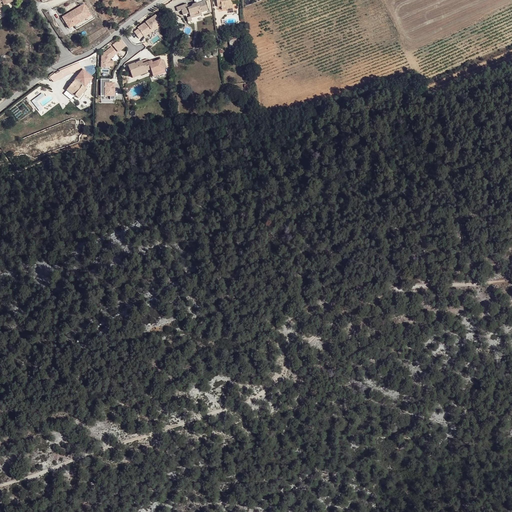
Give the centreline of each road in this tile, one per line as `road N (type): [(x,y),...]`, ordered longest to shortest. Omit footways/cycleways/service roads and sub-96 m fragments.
road 1 (track): [(0,488),(225,413),(265,392),(337,323),(395,298),(511,281)]
road 2 (tertiary): [(160,0),(0,110)]
